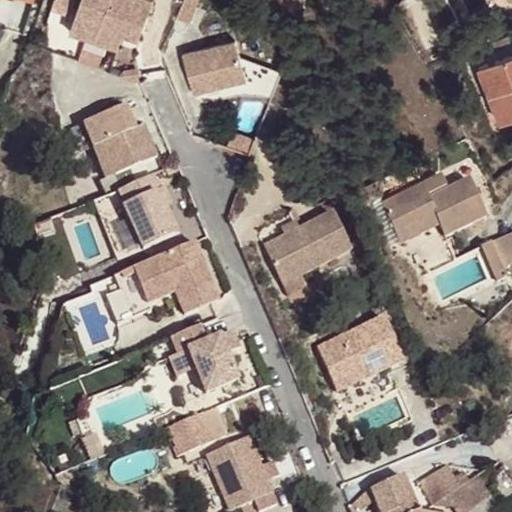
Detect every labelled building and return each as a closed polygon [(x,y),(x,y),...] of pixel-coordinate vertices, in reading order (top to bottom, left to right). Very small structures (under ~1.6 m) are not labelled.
[(80,0),(69,31),(118,49),(124,34),(138,40),(152,0),(80,0)] [(182,0),(176,18),(188,23),(197,0),(182,0)] [(236,40),(183,54),(194,94),(247,79),(236,40)] [(511,55),(478,68),(500,125),(511,120),(511,55)] [(106,179),(158,157),(144,126),(136,129),(127,107),(83,126),(106,179)] [(250,154),(254,141),(232,133),(227,147),(250,154)] [(389,193),(420,180),(415,170),(385,183),(389,193)] [(153,175),(118,192),(124,207),(122,207),(143,251),(181,233),(168,206),(172,204),(164,187),(160,189),(153,175)] [(440,176),(383,201),(402,243),(441,226),(446,237),(485,220),(468,179),(446,189),(440,176)] [(263,247),(281,286),(350,253),(332,215),(298,231),(284,237),(263,247)] [(280,230),(284,237),(298,231),(294,223),(280,230)] [(511,233),(491,244),(502,269),(511,264),(511,233)] [(194,243),(114,278),(120,291),(106,297),(118,325),(152,311),(149,306),(175,295),(192,287),(201,308),(220,301),(194,243)] [(502,269),(491,244),(481,248),(485,257),(497,282),(506,278),(502,269)] [(485,257),(481,248),(469,253),(473,263),(485,257)] [(184,316),(201,308),(192,287),(175,295),(184,316)] [(337,391),(402,362),(384,319),(318,347),(337,391)] [(200,328),(180,336),(186,352),(168,359),(177,378),(195,371),(206,396),(238,382),(227,356),(240,350),(232,333),(207,343),(200,328)] [(201,415),(168,428),(173,441),(180,456),(213,442),(201,415)] [(162,445),(173,441),(168,428),(158,433),(162,445)] [(249,439),(206,457),(229,511),(231,511),(272,495),(249,439)] [(452,500),(458,511),(463,511),(490,498),(476,471),(457,481),(448,465),(421,479),(437,508),(452,500)] [(370,492),(378,511),(416,511),(402,477),(370,492)]
